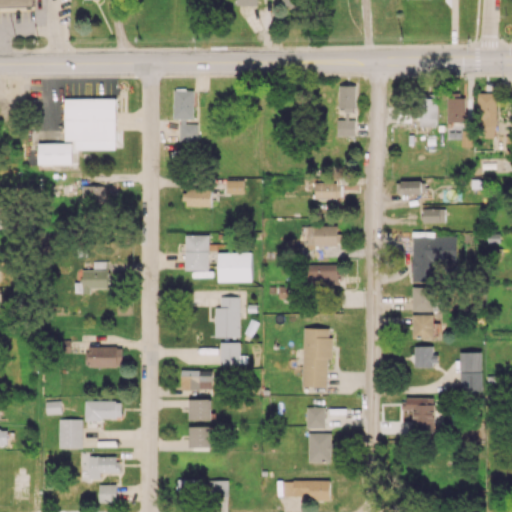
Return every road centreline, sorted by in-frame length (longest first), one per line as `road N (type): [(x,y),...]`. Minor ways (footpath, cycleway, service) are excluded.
road 1 (secondary): [(511,59),(0,63)]
road 2 (residential): [(377,61),(373,511)]
road 3 (residential): [(150,62),(149,511)]
